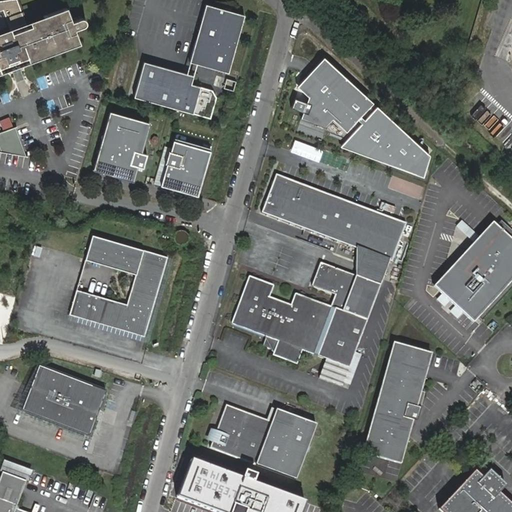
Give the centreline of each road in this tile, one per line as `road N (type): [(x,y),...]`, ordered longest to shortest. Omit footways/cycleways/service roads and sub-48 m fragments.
road 1 (unclassified): [(278,0),(286,37),(234,225)]
road 2 (unclassified): [(0,352),(43,342),(190,384)]
road 3 (unclassified): [(234,225),(190,384)]
road 4 (unclassified): [(83,197),(234,225)]
road 5 (unclassified): [(190,384),(152,511)]
